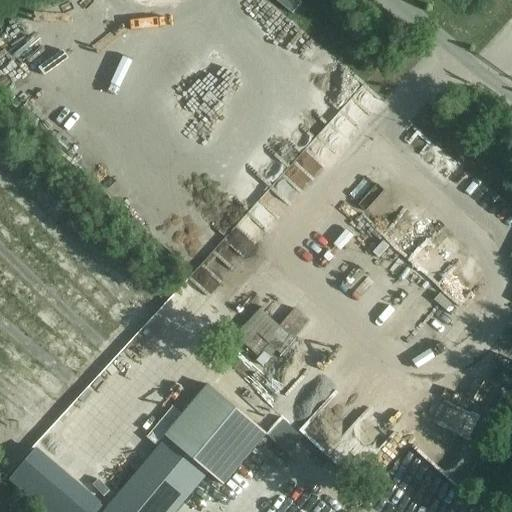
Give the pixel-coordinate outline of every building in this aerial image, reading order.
[(245,239),(225,220),(178,269),(198,288),(245,239)] [(260,326),(277,346),(295,331),(284,318),(297,307),(292,300),(260,326)] [(304,325),(311,315),(299,307),(293,317),(304,325)] [(243,337),(254,323),(243,314),(232,328),(243,337)] [(187,323),(179,334),(194,345),(202,334),(187,323)] [(168,439),(210,474),(226,487),(269,436),(210,386),(167,438),(168,439)] [(178,511),(210,474),(168,439),(108,510),(106,511),(178,511)]
